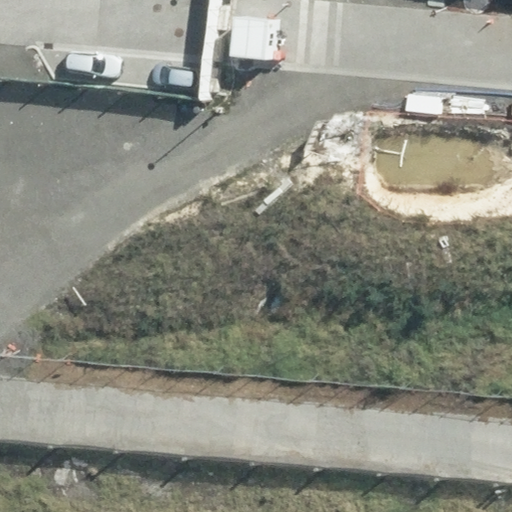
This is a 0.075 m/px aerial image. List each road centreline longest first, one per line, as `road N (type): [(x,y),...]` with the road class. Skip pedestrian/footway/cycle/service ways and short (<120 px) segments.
road 1 (residential): [(175,25),(511,55)]
road 2 (residential): [(0,10),(175,25)]
